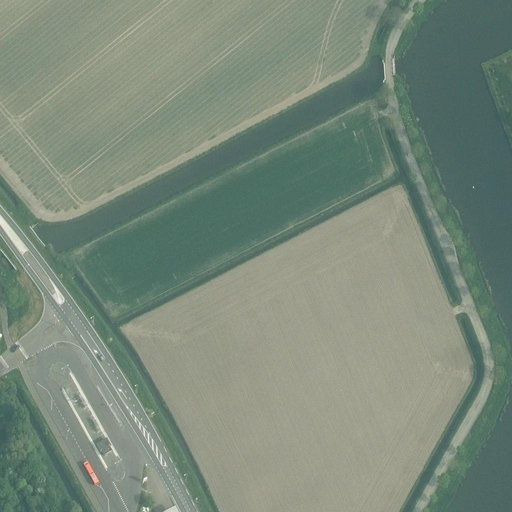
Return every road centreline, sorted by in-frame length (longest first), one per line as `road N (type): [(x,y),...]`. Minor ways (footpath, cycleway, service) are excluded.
road 1 (unclassified): [(417,511),(489,368),(394,117),(388,55),(398,24),(418,0)]
road 2 (primary): [(194,511),(75,311)]
road 3 (primary): [(68,324),(183,511)]
road 4 (primary): [(75,311),(0,210)]
